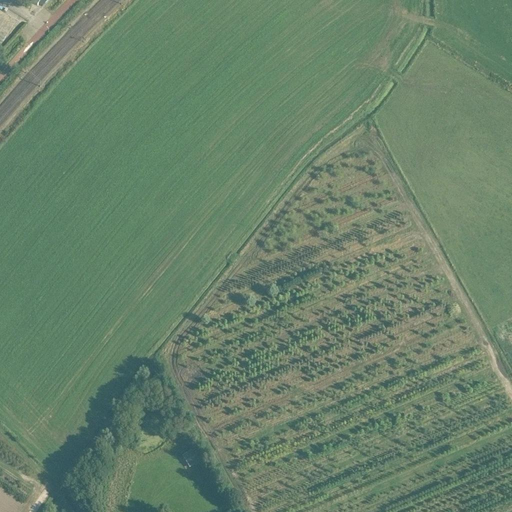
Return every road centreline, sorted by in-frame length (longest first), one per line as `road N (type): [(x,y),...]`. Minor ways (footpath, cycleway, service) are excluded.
road 1 (track): [(511,391),(418,219)]
road 2 (track): [(255,511),(177,375)]
